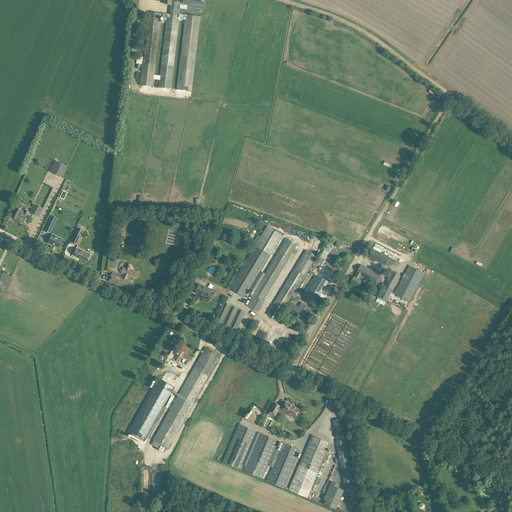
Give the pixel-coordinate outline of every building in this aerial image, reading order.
[(142,62),(140,85),(153,87),(156,64),(155,63),(158,29),(160,29),(161,17),(167,17),(161,65),(159,87),(171,89),(180,19),(185,19),(177,89),(192,91),(199,33),(201,16),(180,14),(181,9),(183,9),(187,9),(199,11),(200,3),(189,2),(189,0),(184,0),(183,0),(183,2),(173,0),(172,0),(164,0),(164,4),(168,5),(171,5),(170,14),(167,14),(148,11),(146,28),(147,28),(143,62),(142,62)] [(62,178),(68,165),(56,160),(50,172),(62,178)] [(55,187),(57,184),(47,179),(45,182),(55,187)] [(17,213),(15,218),(21,221),(20,222),(24,223),(26,219),(29,212),(26,210),(24,214),(23,213),(21,212),(22,210),(24,206),(17,203),(15,206),(20,208),(19,211),(18,211),(17,213)] [(39,216),(43,208),(35,203),(30,212),(39,216)] [(245,298),(271,256),(283,236),(267,226),(255,246),(256,246),(230,288),(245,298)] [(78,227),(73,238),(79,240),(81,235),(82,235),(84,231),(83,231),(84,230),(78,227)] [(63,240),(52,234),(48,243),(59,248),(63,240)] [(250,301),(247,305),(257,311),(282,271),(297,245),(287,238),(272,262),(253,294),(251,293),(247,299),(250,301)] [(120,248),(122,240),(117,239),(114,241),(113,248),(120,248)] [(91,255),(76,247),(73,255),(88,262),(91,255)] [(278,321),(305,276),(318,257),(306,250),(267,314),(268,314),(278,321)] [(388,258),(377,253),(372,251),(369,257),(385,264),(390,266),(393,261),(388,258)] [(131,286),(133,282),(127,279),(127,275),(134,276),(134,277),(139,278),(140,271),(130,270),(131,264),(127,263),(126,268),(123,268),(121,274),(125,274),(124,278),(118,276),(119,274),(113,272),(112,274),(109,281),(129,289),(130,286),(131,286)] [(379,275),(365,267),(361,265),(357,272),(355,277),(354,277),(351,282),(358,287),(361,281),(362,282),(365,277),(379,285),(382,279),(378,277),(379,275)] [(409,301),(414,293),(424,273),(409,265),(399,285),(395,293),(409,301)] [(386,300),(400,274),(392,270),(378,296),(386,300)] [(0,289),(4,292),(11,277),(0,272),(0,289)] [(316,302),(328,282),(318,275),(305,296),(316,302)] [(209,297),(211,293),(212,290),(199,284),(195,292),(201,295),(201,294),(209,297)] [(217,316),(215,321),(237,331),(239,327),(245,313),(228,305),(231,298),(227,296),(224,303),(217,316)] [(306,318),(312,309),(301,302),(299,307),(292,303),(289,307),(296,311),(296,312),(306,318)] [(187,353),(188,351),(191,346),(185,343),(178,355),(176,354),(173,360),(179,363),(185,352),(187,353)] [(210,374),(218,360),(220,355),(206,347),(193,370),(192,373),(179,394),(174,391),(176,387),(159,378),(127,432),(144,442),(147,438),(148,438),(173,393),(179,396),(178,397),(154,440),(152,444),(159,448),(160,445),(168,449),(210,374)] [(300,409),(287,402),(283,409),(280,407),(281,406),(274,403),(268,413),(275,417),(278,411),(286,415),(287,413),(295,418),(300,409)] [(344,484),(352,483),(340,419),(333,420),(337,440),(336,440),(344,484)] [(241,470),(258,431),(238,423),(222,462),(241,470)] [(262,479),(279,441),(260,432),(243,471),(262,479)] [(307,498),(318,473),(331,443),(312,435),(299,465),(300,465),(289,490),(307,498)] [(284,488),(301,450),(284,442),(267,481),(284,488)] [(336,509),(344,490),(338,488),(340,484),(332,481),(324,500),(326,501),(324,504),(336,509)]
